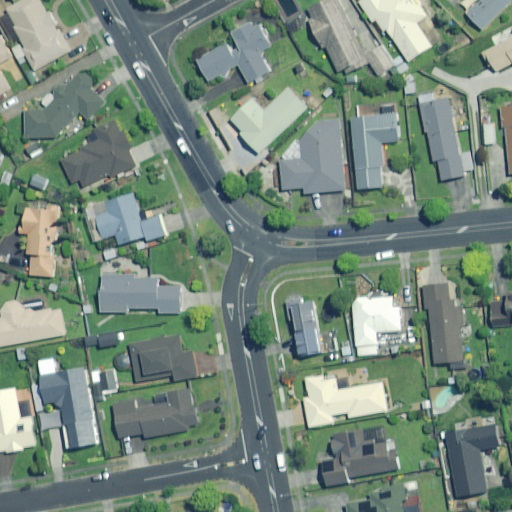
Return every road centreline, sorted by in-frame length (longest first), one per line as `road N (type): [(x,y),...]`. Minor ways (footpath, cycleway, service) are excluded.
road 1 (residential): [(267,457),(0,505)]
road 2 (tertiary): [(261,236),(319,243),(511,224)]
road 3 (tertiary): [(134,44),(222,201),(261,236)]
road 4 (residential): [(261,236),(241,298),(267,457)]
